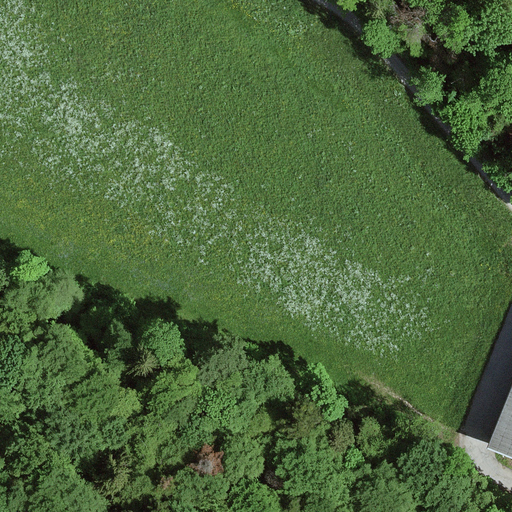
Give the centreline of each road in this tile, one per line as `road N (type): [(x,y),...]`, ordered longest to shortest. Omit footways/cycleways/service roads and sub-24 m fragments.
road 1 (track): [(511,201),(348,14),(322,0)]
road 2 (track): [(511,334),(472,440),(511,481)]
